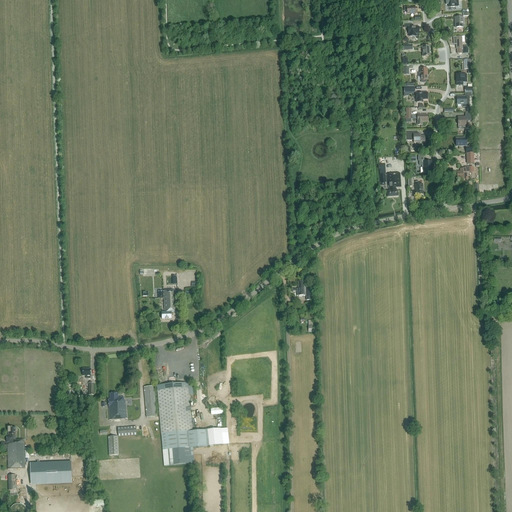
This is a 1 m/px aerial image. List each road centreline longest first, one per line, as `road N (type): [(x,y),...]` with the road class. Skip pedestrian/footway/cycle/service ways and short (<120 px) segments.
road 1 (unclassified): [(0,342),(118,349),(174,339),(212,325),(325,239),(446,208)]
road 2 (unclassified): [(446,208),(435,113),(449,82),(446,51),(426,24),(422,0)]
road 3 (unknown): [(289,39),(296,44),(288,54),(300,225)]
